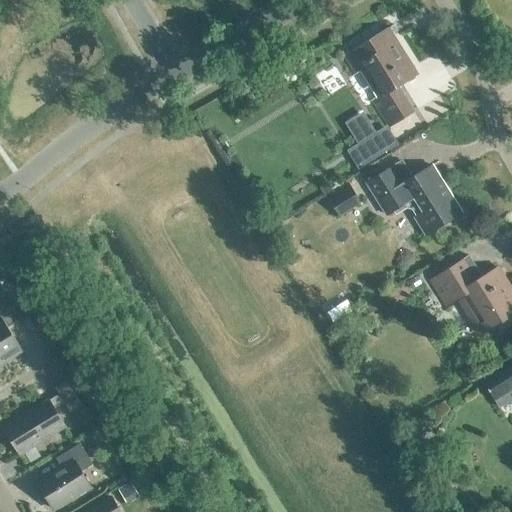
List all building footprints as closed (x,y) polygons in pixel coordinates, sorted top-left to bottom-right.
[(355,72),(360,69),(378,98),(373,101),(389,127),(414,112),(398,87),(418,74),(388,27),(344,55),(355,72)] [(363,116),(348,125),(361,146),(349,153),(359,169),(381,155),(371,139),(376,136),(363,116)] [(426,235),(461,213),(431,164),(411,177),(400,160),(366,181),(387,215),(413,198),(422,211),(414,216),(426,235)] [(347,184),(327,196),(339,215),(359,203),(347,184)] [(23,253),(31,248),(25,240),(17,245),(23,253)] [(483,334),(511,315),(511,293),(495,267),(482,276),(468,255),(431,278),(449,306),(461,299),(483,334)] [(0,356),(4,363),(22,351),(8,327),(18,320),(4,297),(0,299),(0,356)] [(379,297),(366,305),(371,313),(384,305),(379,297)] [(511,361),(482,379),(494,399),(495,398),(499,406),(511,398),(511,361)] [(69,411),(81,404),(66,380),(54,387),(59,394),(48,400),(3,427),(20,454),(65,427),(54,409),(64,403),(69,411)] [(80,471),(93,464),(80,443),(56,458),(62,468),(38,483),(54,508),(90,486),(80,471)] [(84,511),(120,511),(110,496),(85,511),(84,511)]
